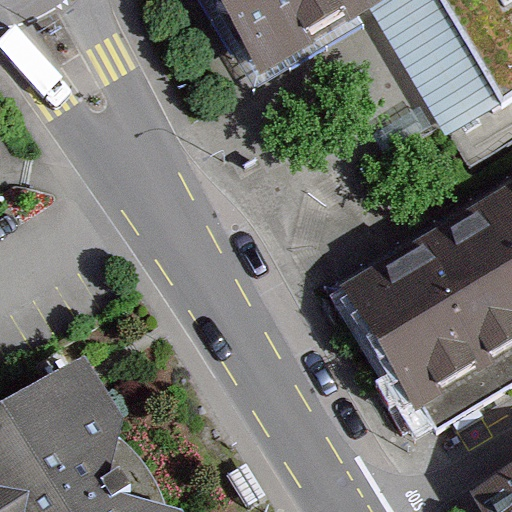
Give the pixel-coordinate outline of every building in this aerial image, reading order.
[(255,70),(372,0),(213,0),(215,3),(212,18),(226,22),(255,70)] [(511,0),(430,0),(444,24),(497,112),(511,102),(511,0)] [(431,437),(511,388),(511,201),(349,300),(431,437)] [(0,511),(127,511),(122,503),(126,501),(115,483),(111,486),(98,465),(105,437),(70,382),(12,418),(19,428),(0,439),(0,511)] [(242,511),(245,511),(256,505),(234,470),(222,478),(242,511)] [(511,511),(511,486),(480,505),(484,511),(511,511)]
